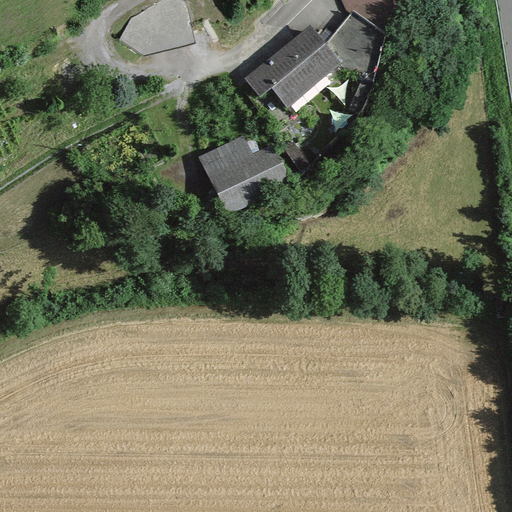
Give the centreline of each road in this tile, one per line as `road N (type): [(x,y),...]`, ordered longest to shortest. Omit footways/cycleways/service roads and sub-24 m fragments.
road 1 (residential): [(294,0),(194,83),(102,62),(92,42),(103,17),(132,0)]
road 2 (track): [(0,190),(70,144),(194,83)]
